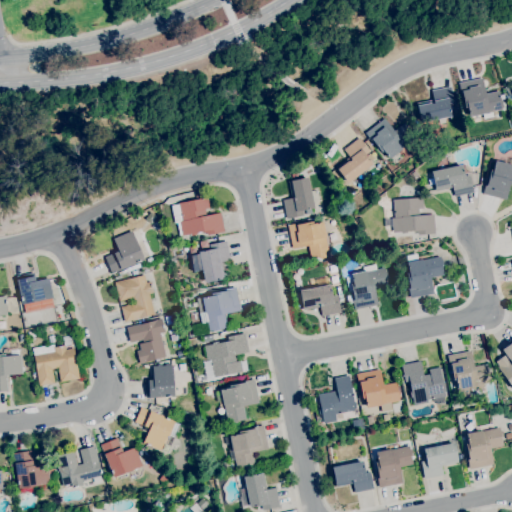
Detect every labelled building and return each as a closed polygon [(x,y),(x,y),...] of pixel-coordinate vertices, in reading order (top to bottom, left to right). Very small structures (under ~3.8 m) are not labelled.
[(466,117),(462,97),(461,97),(458,83),(482,78),(486,96),(499,94),(502,110),(484,113),(484,114),(466,117)] [(420,123),(417,105),(416,105),(416,103),(432,100),(431,90),(450,86),(453,104),(449,104),(451,117),(420,123)] [(389,159),(383,151),(381,152),(376,145),(375,146),(365,133),(384,118),(393,131),(404,123),(416,138),(389,159)] [(356,184),(352,179),(348,183),(335,168),(349,157),(343,150),(358,137),(369,151),(365,155),(372,163),(361,173),(365,177),(356,184)] [(506,200),(482,194),(487,177),(488,177),(490,169),(492,170),(494,160),(510,164),(510,165),(511,165),(511,184),(510,184),(506,200)] [(454,197),(452,187),(435,191),(433,184),(429,185),(427,178),(432,178),(430,171),(461,165),(464,176),(469,175),(473,192),(454,197)] [(286,219),(282,200),(291,198),(288,181),(308,177),(314,208),(302,211),(303,215),(286,219)] [(190,236),(189,234),(182,236),(181,235),(179,235),(177,223),(174,224),(170,205),(178,204),(178,203),(207,197),(209,208),(204,209),(206,215),(220,212),(224,232),(207,235),(206,232),(203,233),(203,231),(196,232),(196,235),(190,236)] [(417,235),(417,232),(414,232),(414,231),(406,231),(407,233),(400,233),(400,232),(392,232),(391,227),(384,227),(384,219),(391,219),(391,218),(394,218),(392,200),(422,197),(423,208),(418,208),(418,215),(433,214),(434,234),(417,235)] [(310,259),(307,246),(292,249),(287,225),(297,223),(297,224),(312,221),(313,224),(323,221),(326,237),(325,237),(329,255),(325,256),(326,257),(318,259),(318,257),(310,259)] [(111,274),(103,257),(118,251),(112,239),(131,231),(143,260),(111,274)] [(204,283),(198,252),(210,249),(209,244),(226,241),(230,260),(220,262),(224,279),(204,283)] [(409,298),(406,282),(408,281),(406,273),(408,272),(406,262),(421,259),(421,260),(440,256),(440,260),(442,259),(443,267),(442,267),(443,275),(430,278),(433,293),(409,298)] [(354,309),(351,294),(352,294),(350,284),(352,284),(350,272),(363,269),(362,267),(375,264),(376,269),(384,268),(384,271),(385,271),(387,277),(386,278),(387,286),(374,288),(377,305),(354,309)] [(124,322),(120,307),(134,303),(132,297),(118,301),(114,282),(132,278),(131,271),(137,270),(138,276),(144,275),(146,283),(150,281),(153,293),(148,294),(154,314),(124,322)] [(22,305),(17,281),(16,281),(15,277),(34,273),(34,275),(35,281),(48,278),(52,298),(22,305)] [(321,316),(319,307),(303,310),(299,291),(317,287),(316,280),(327,278),(328,284),(329,284),(332,296),(337,295),(340,312),(321,316)] [(212,332),(212,330),(208,331),(206,323),(201,324),(199,313),(204,312),(201,298),(210,296),(210,293),(219,292),(218,290),(235,287),(240,311),(224,314),(227,327),(218,329),(218,330),(212,332)] [(139,363),(136,351),(140,350),(138,344),(143,343),(142,339),(129,343),(126,328),(161,319),(164,332),(160,334),(165,357),(139,363)] [(43,335),(42,327),(52,325),(54,333),(43,335)] [(213,378),(209,359),(207,360),(203,346),(212,344),(211,342),(218,341),(218,343),(225,341),(224,338),(227,338),(227,337),(243,333),(248,352),(234,355),(235,362),(239,361),(242,371),(213,378)] [(511,378),(507,381),(496,367),(508,358),(501,349),(511,341),(511,378)] [(38,386),(35,370),(36,369),(32,348),(53,344),(54,347),(64,345),(65,350),(73,348),(79,379),(59,382),(57,368),(52,369),(54,383),(38,386)] [(459,401),(455,380),(453,380),(450,363),(448,363),(446,355),(470,351),(473,366),(487,364),(488,372),(490,372),(491,379),(490,379),(490,382),(484,384),(484,385),(482,389),(475,390),(470,387),(468,387),(471,399),(459,401)] [(0,391),(0,354),(3,354),(3,356),(20,355),(22,374),(18,374),(18,373),(6,373),(7,380),(7,391),(0,391)] [(413,406),(411,397),(410,398),(409,391),(410,391),(409,384),(407,385),(407,382),(404,382),(400,365),(419,361),(422,375),(429,374),(428,369),(439,367),(445,396),(444,396),(445,402),(432,405),(430,399),(427,400),(427,402),(413,406)] [(145,398),(144,380),(152,380),(152,366),(172,365),(174,397),(145,398)] [(381,412),(379,405),(366,408),(364,398),(362,399),(358,382),(357,382),(355,374),(379,369),(382,385),(395,382),(397,391),(398,391),(400,397),(399,398),(400,401),(390,403),(392,410),(381,412)] [(323,424),(317,395),(336,391),(333,378),(348,375),(354,404),(353,404),(354,410),(334,414),(336,421),(323,424)] [(230,424),(230,423),(227,423),(223,405),(219,390),(229,388),(229,386),(237,384),(237,382),(253,379),(258,403),(243,406),(246,419),(236,421),(237,423),(230,424)] [(160,450),(142,443),(149,427),(134,421),(140,407),(150,411),(174,421),(168,436),(166,435),(165,438),(166,438),(164,444),(163,444),(160,450)] [(239,470),(239,469),(236,469),(232,451),(232,452),(228,436),(238,434),(238,432),(255,428),(254,427),(263,425),(268,449),(252,452),(255,465),(246,467),(246,468),(239,470)] [(468,469),(466,461),(468,460),(465,443),(467,443),(465,433),(481,430),(481,431),(499,427),(499,430),(501,430),(502,437),(501,437),(503,446),(489,448),(492,464),(468,469)] [(113,478),(100,445),(116,438),(120,447),(122,452),(134,447),(142,466),(113,478)] [(424,479),(420,461),(425,460),(423,449),(453,442),(458,462),(441,466),(443,475),(424,479)] [(167,452),(161,449),(164,444),(170,446),(167,452)] [(71,488),(70,484),(62,486),(54,456),(73,451),(77,464),(82,463),(79,450),(94,446),(102,475),(100,476),(101,481),(94,483),(92,478),(82,481),(83,485),(71,488)] [(378,488),(376,479),(378,479),(374,462),(377,462),(375,452),(390,449),(408,446),(409,449),(410,449),(411,455),(410,455),(412,464),(399,467),(402,483),(378,488)] [(18,489),(14,465),(12,453),(30,450),(32,460),(33,465),(46,463),(49,484),(18,489)] [(354,493),(352,484),(335,487),(331,467),(362,461),(365,472),(369,472),(373,489),(354,493)] [(262,510),(261,505),(249,508),(249,507),(241,509),(239,497),(240,497),(239,493),(241,492),(240,488),(245,487),(243,476),(261,473),(264,490),(275,488),(279,507),(262,510)] [(164,483),(159,479),(162,474),(168,478),(164,483)]
